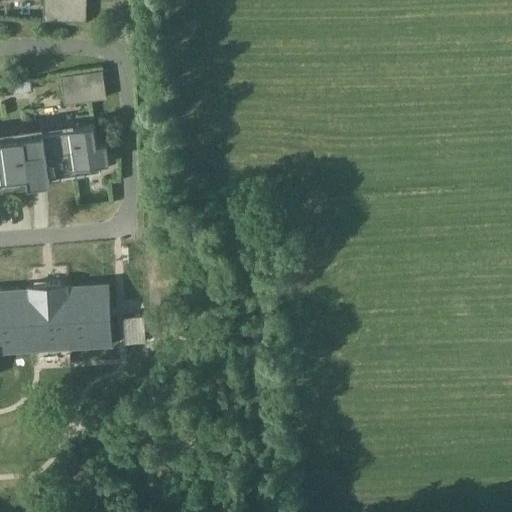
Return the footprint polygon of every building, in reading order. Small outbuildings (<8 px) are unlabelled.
[(45,0),(45,19),(87,20),(87,0),(45,0)] [(104,69),(62,75),(66,103),(108,97),(104,69)] [(0,184),(102,170),(101,161),(110,160),(108,140),(98,142),(96,123),(0,136),(0,184)] [(0,390),(10,390),(8,365),(123,359),(118,283),(0,289),(0,390)] [(177,314),(141,315),(145,358),(181,356),(177,314)]
